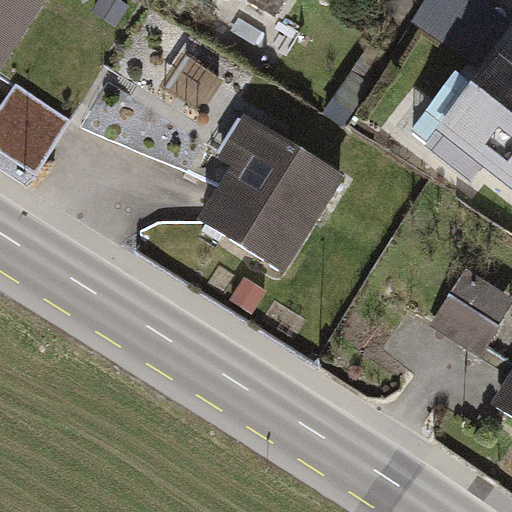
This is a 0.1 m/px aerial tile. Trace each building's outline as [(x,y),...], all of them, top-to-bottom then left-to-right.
[(0,0),(0,61),(39,0),(0,0)] [(253,0),(276,13),(283,0),(253,0)] [(511,22),(491,6),(457,50),(478,66),(511,22)] [(511,185),(511,69),(502,61),(446,131),(426,115),(413,133),(431,150),(469,180),(482,162),(511,185)] [(70,121),(15,85),(0,108),(0,152),(35,176),(70,121)] [(280,271),(337,178),(244,120),(220,158),(239,170),(205,224),(280,271)] [(469,344),(500,295),(466,274),(435,322),(469,344)] [(511,416),(511,388),(500,409),(511,416)]
